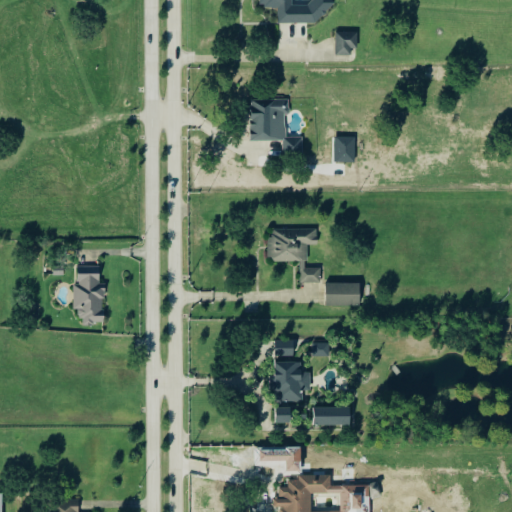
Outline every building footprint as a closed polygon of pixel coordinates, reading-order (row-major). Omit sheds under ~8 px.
[(259,0),(259,5),(262,5),(264,8),(278,8),(278,24),(315,24),(334,4),(330,0),(312,0),(306,6),(291,6),(291,0),(259,0)] [(335,56),(351,56),(351,49),(357,49),(356,34),(335,34),(335,56)] [(248,130),(277,130),(277,116),(286,116),(286,101),(248,101),(248,130)] [(333,163),(333,137),(355,137),(355,164),(333,163)] [(280,160),(300,160),(300,139),(280,139),(280,160)] [(315,231),(267,231),(267,263),(297,263),(297,285),(318,285),(318,269),(305,269),(305,247),(315,247),(315,231)] [(78,325),(99,325),(101,269),(73,267),(71,312),(78,313),(78,325)] [(357,285),(323,285),(323,308),(357,308),(357,285)] [(274,341),(292,341),(293,356),(274,357),(274,341)] [(313,358),(330,357),(329,344),(312,344),(313,358)] [(308,393),(307,373),(301,374),(301,364),(270,364),(270,403),(301,403),(301,393),(308,393)] [(289,424),(288,409),(272,410),(273,425),(289,424)] [(311,409),(311,427),(349,427),(349,409),(311,409)] [(253,448),(253,464),(254,464),(254,466),(280,466),(280,474),(282,474),(282,475),(287,475),(288,475),(294,475),(294,474),(295,474),(295,475),(300,475),(300,474),(301,474),(301,461),(299,459),(299,448),(253,448)] [(279,511),(311,511),(312,494),(331,494),(331,476),(299,475),(299,481),(288,481),(288,488),(280,488),(279,499),(275,499),(274,508),(279,509),(279,511)] [(47,511),(76,511),(76,502),(47,502),(47,511)]
